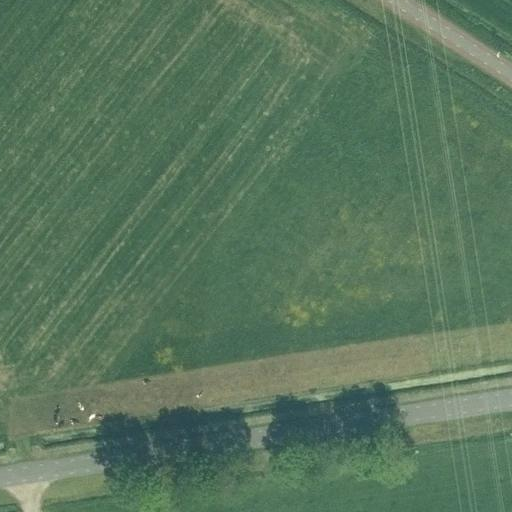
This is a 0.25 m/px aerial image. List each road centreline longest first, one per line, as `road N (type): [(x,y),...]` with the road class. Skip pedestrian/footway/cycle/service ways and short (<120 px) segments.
road 1 (unclassified): [(511,397),(0,476)]
road 2 (tertiary): [(511,75),(394,0)]
